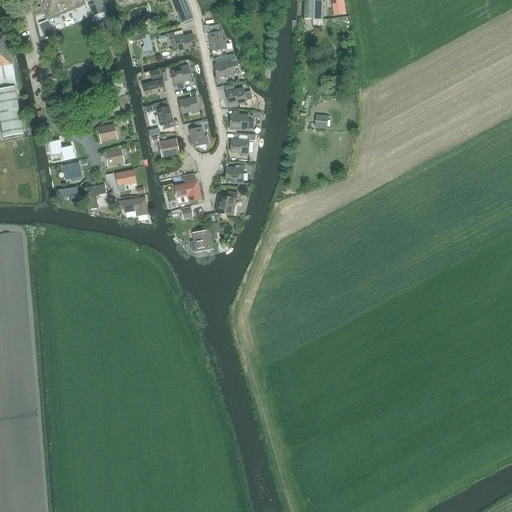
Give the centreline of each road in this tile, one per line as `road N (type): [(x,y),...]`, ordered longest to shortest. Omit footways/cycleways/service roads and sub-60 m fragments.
road 1 (residential): [(97,176),(88,142),(52,122),(24,0)]
road 2 (residential): [(205,159),(220,150),(222,136),(193,0)]
